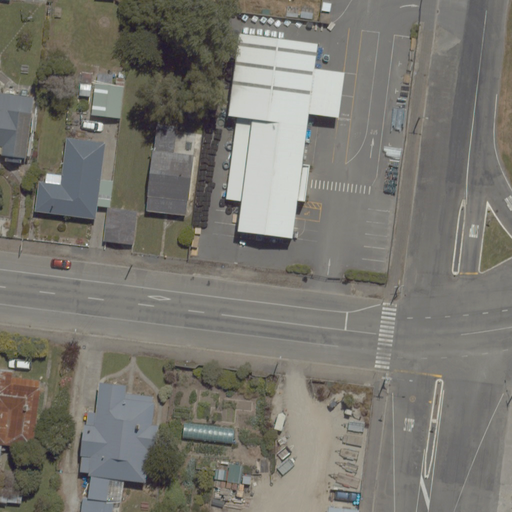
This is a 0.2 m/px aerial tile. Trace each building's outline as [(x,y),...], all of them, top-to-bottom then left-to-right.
[(314,60),(236,50),(224,136),(252,139),(237,249),(287,256),(304,133),(330,137),(336,93),(310,90),(314,60)] [(120,117),(124,72),(94,69),(90,114),(120,117)] [(44,84),(0,79),(0,153),(37,157),(44,84)] [(184,123),(154,122),(145,209),(186,213),(193,149),(182,148),(184,123)] [(66,135),(62,171),(47,169),(46,181),(37,180),(34,207),(98,214),(99,205),(114,207),(117,178),(103,176),(107,139),(66,135)] [(135,215),(108,213),(107,240),(134,241),(135,215)] [(5,443),(12,443),(39,446),(46,375),(16,372),(17,365),(0,363),(0,499),(25,502),(28,470),(9,468),(3,467),(5,443)] [(76,511),(124,511),(130,475),(161,479),(172,395),(93,385),(82,469),(91,470),(88,492),(79,491),(76,511)]
